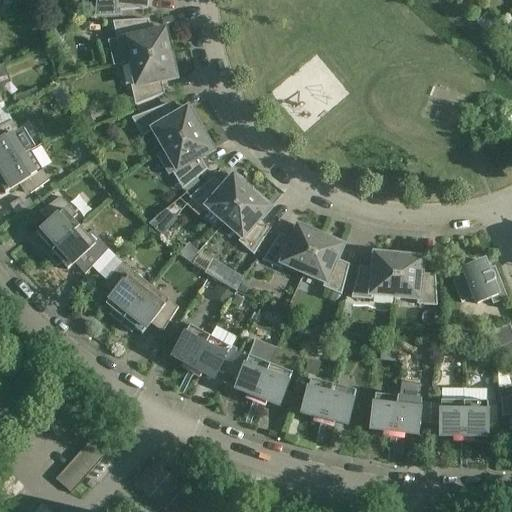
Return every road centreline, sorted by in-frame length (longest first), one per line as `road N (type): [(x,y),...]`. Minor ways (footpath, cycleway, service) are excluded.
road 1 (tertiary): [(511,494),(407,492),(249,455),(80,363),(0,279)]
road 2 (residential): [(209,0),(217,61),(234,101),(288,166),(364,205),(406,213),(490,203)]
